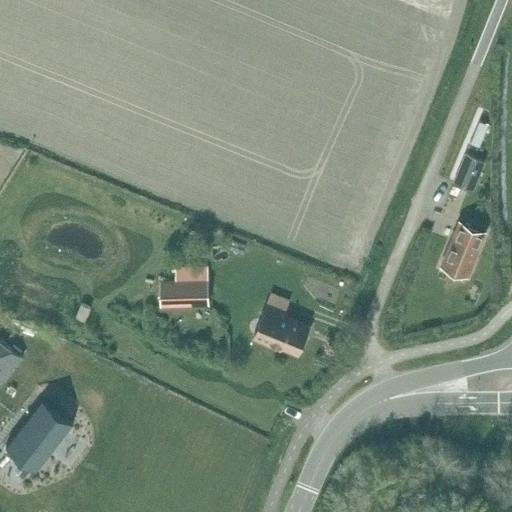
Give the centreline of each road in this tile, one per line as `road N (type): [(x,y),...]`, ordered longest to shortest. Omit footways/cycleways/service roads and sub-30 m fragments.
road 1 (tertiary): [(300,511),(335,437),(387,398)]
road 2 (tertiary): [(511,358),(419,381),(387,398)]
road 3 (tertiary): [(387,398),(511,398)]
